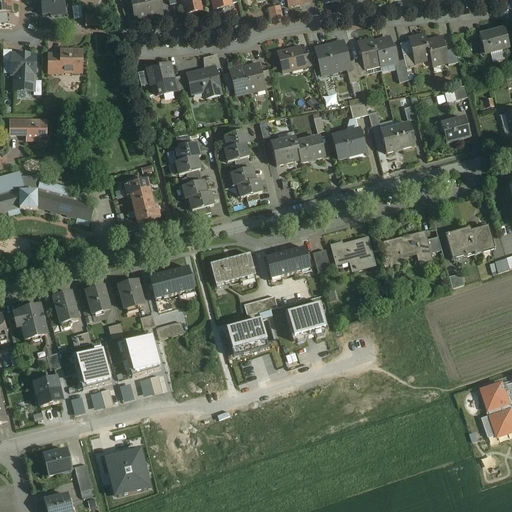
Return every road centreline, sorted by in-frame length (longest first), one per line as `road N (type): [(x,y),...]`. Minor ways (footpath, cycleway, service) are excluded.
road 1 (tertiary): [(0,290),(511,154)]
road 2 (residential): [(8,447),(154,409),(214,407),(364,357)]
road 3 (residential): [(268,35),(347,21),(511,11)]
road 4 (residential): [(268,35),(243,47),(143,54),(138,32)]
road 5 (residential): [(138,32),(235,24),(268,35)]
